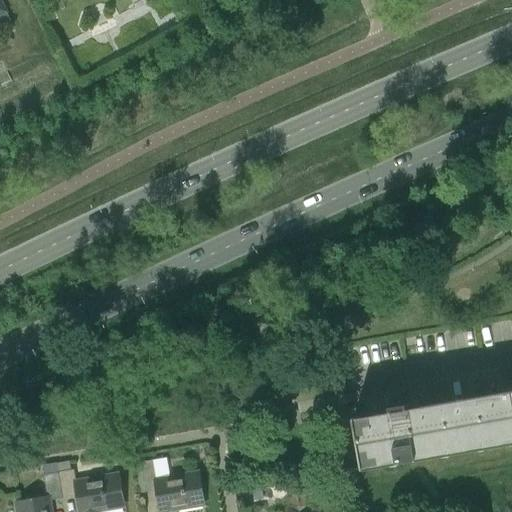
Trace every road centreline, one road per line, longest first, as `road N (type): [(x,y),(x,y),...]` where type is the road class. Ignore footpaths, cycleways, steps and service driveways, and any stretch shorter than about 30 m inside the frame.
road 1 (primary): [(0,357),(511,122)]
road 2 (primary): [(511,37),(0,272)]
road 3 (residential): [(511,357),(363,384)]
